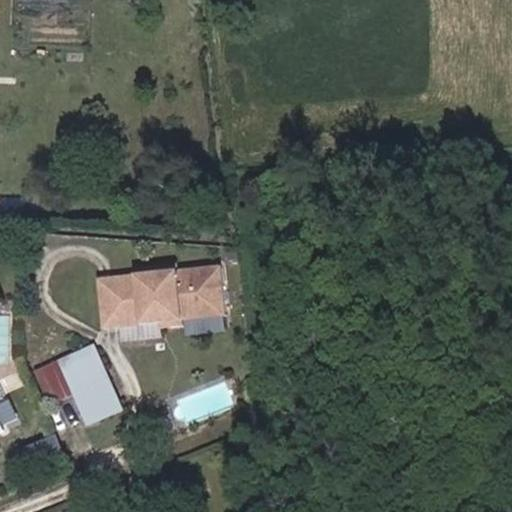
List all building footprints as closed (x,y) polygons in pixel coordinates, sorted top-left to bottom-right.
[(141,269),(142,275),(183,271),(183,264),(141,269)] [(183,271),(142,275),(121,278),(127,328),(172,323),(192,320),(233,315),(227,265),(183,271)] [(106,279),(112,330),(127,328),(121,278),(106,279)] [(66,367),(44,376),(59,415),(82,405),(66,367)] [(0,433),(10,429),(0,407),(0,433)]
